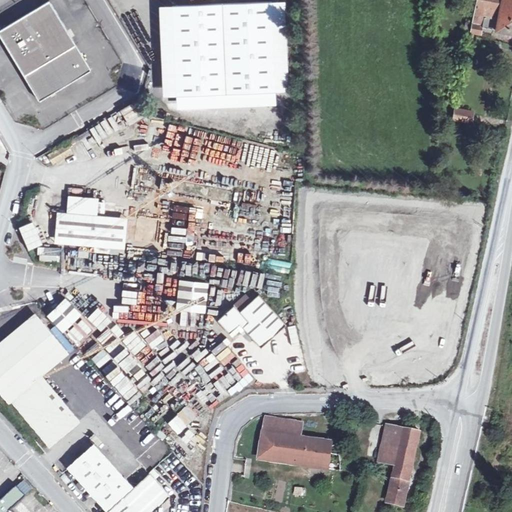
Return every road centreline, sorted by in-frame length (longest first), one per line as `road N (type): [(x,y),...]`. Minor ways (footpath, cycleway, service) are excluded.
road 1 (primary): [(511,173),(432,511)]
road 2 (primary): [(444,511),(511,197)]
